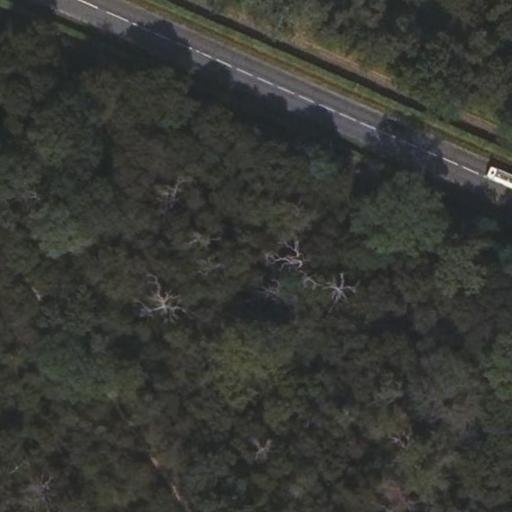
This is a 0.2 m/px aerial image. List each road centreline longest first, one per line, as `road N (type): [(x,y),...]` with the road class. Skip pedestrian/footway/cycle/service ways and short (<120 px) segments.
road 1 (secondary): [(73,0),(511,192)]
road 2 (track): [(0,244),(183,511)]
